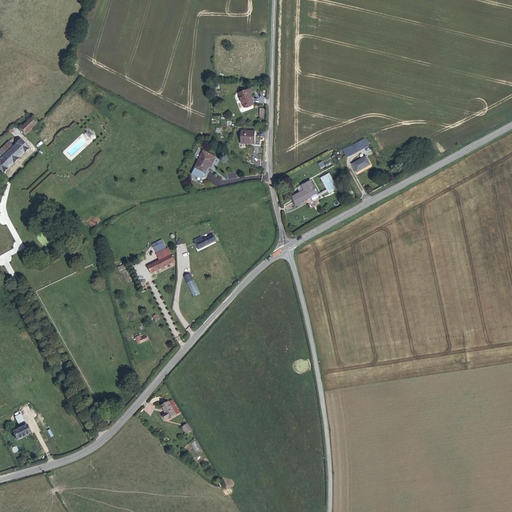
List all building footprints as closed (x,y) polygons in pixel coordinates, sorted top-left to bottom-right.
[(254,103),(252,98),(243,101),(248,116),(258,112),(254,103)] [(24,141),(37,129),(31,123),(19,135),(24,141)] [(59,140),(62,137),(59,133),(55,136),(52,133),(47,138),(56,146),(61,142),(59,140)] [(258,153),(258,140),(244,139),(243,152),(258,153)] [(346,147),(349,155),(369,148),(366,140),(346,147)] [(27,156),(19,146),(10,154),(13,157),(9,160),(16,167),(27,156)] [(356,173),(371,166),(366,156),(351,164),(356,173)] [(9,160),(7,157),(0,163),(0,165),(1,167),(9,160)] [(16,167),(9,160),(1,167),(0,165),(0,178),(1,180),(16,167)] [(215,166),(202,160),(194,177),(193,180),(203,185),(204,182),(208,175),(210,176),(215,166)] [(357,192),(371,185),(367,177),(353,184),(357,192)] [(336,200),(328,184),(319,188),(325,201),(326,203),(327,205),(336,200)] [(300,196),(297,198),(299,203),(290,207),(295,216),(310,208),(316,205),(316,204),(309,191),(300,196)] [(89,225),(105,218),(99,206),(84,213),(89,225)] [(84,227),(89,225),(84,213),(79,215),(84,227)] [(92,232),(112,223),(109,216),(105,218),(89,225),(92,232)] [(88,234),(92,232),(89,225),(84,227),(87,234),(88,234)] [(194,256),(212,249),(210,243),(203,246),(201,242),(190,246),(194,256)] [(171,267),(168,259),(162,262),(161,259),(156,261),(156,264),(144,269),(148,277),(171,267)] [(181,283),(184,290),(191,287),(188,280),(181,283)] [(191,287),(184,290),(190,304),(197,301),(191,287)] [(163,405),(171,418),(175,416),(167,403),(163,405)] [(162,423),(171,418),(163,405),(157,410),(160,416),(158,417),(162,423)] [(15,437),(28,430),(23,418),(17,421),(19,425),(11,429),(15,437)] [(182,428),(188,435),(194,431),(188,424),(182,428)] [(182,439),(187,434),(181,428),(176,433),(182,439)]
